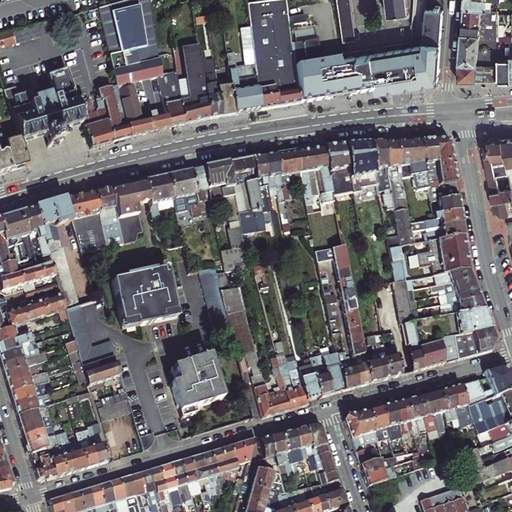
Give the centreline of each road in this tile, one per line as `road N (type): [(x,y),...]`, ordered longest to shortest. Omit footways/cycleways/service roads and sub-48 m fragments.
road 1 (secondary): [(0,197),(206,143),(444,112)]
road 2 (residential): [(30,497),(325,410)]
road 3 (tertiary): [(461,111),(484,247),(511,341)]
road 4 (residential): [(325,410),(511,355)]
